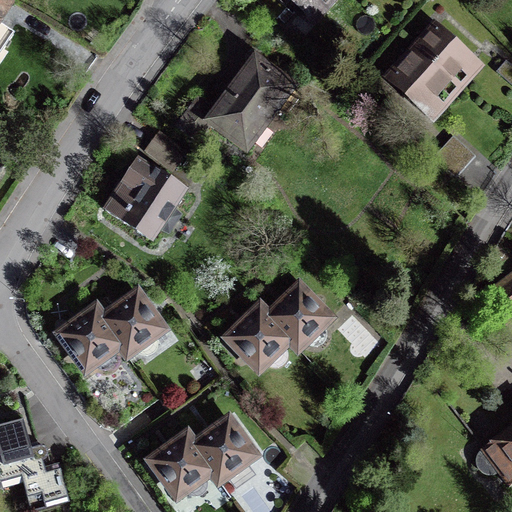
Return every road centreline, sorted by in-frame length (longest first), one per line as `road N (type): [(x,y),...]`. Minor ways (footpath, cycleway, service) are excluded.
road 1 (residential): [(305,511),(511,177)]
road 2 (residential): [(0,266),(180,0)]
road 3 (residential): [(0,325),(137,511)]
